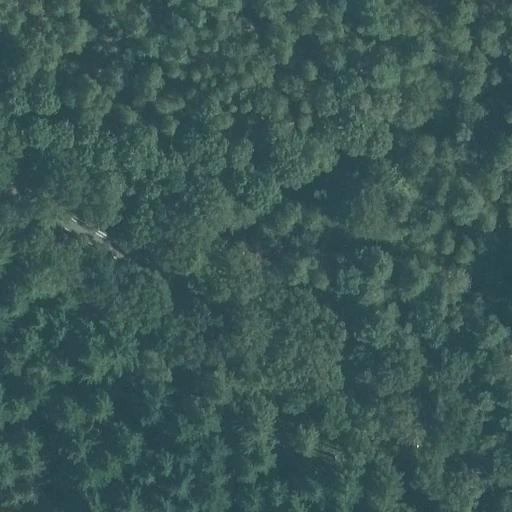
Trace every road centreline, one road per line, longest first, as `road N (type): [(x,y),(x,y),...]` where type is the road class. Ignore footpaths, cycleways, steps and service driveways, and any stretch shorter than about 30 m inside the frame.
road 1 (track): [(511,75),(323,160),(214,235),(160,330),(7,497)]
road 2 (primary): [(511,476),(0,174)]
